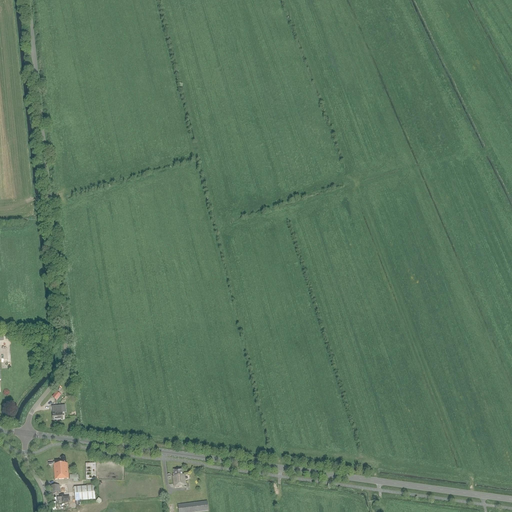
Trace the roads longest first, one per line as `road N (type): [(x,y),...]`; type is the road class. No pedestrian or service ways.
road 1 (tertiary): [(26,433),(511,500)]
road 2 (unclassified): [(26,433),(65,351),(28,0)]
